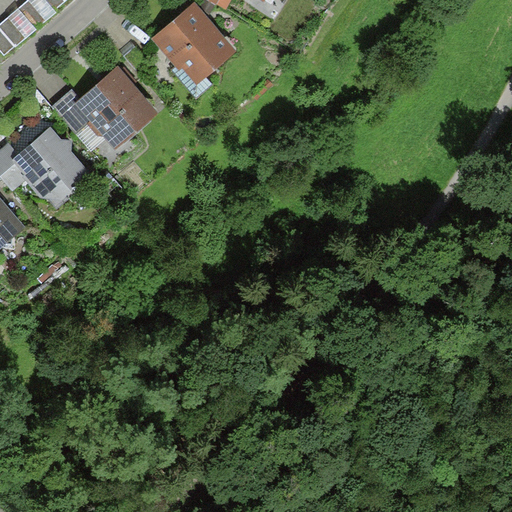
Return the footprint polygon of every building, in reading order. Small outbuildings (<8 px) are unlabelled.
[(45,17),(31,0),(24,0),(18,6),(35,26),(45,17)] [(56,8),(49,0),(31,0),(45,17),(56,8)] [(66,0),(49,0),(56,8),(66,0)] [(185,3),(156,31),(176,53),(166,62),(194,91),(211,75),(201,65),(227,40),(203,16),(201,19),(185,3)] [(35,26),(18,6),(7,15),(24,35),(35,26)] [(24,35),(7,15),(0,20),(0,27),(13,44),(24,35)] [(13,44),(0,27),(0,49),(3,52),(13,44)] [(150,57),(129,32),(115,44),(136,68),(150,57)] [(114,136),(151,105),(114,63),(79,93),(70,83),(50,101),(73,127),(86,116),(96,127),(102,121),(114,136)] [(5,137),(0,141),(0,174),(7,182),(26,166),(31,173),(26,177),(38,191),(43,187),(54,200),(66,189),(60,183),(82,165),(66,146),(68,135),(55,133),(48,125),(17,151),(5,137)] [(0,239),(10,241),(9,227),(19,218),(0,196),(0,239)]
